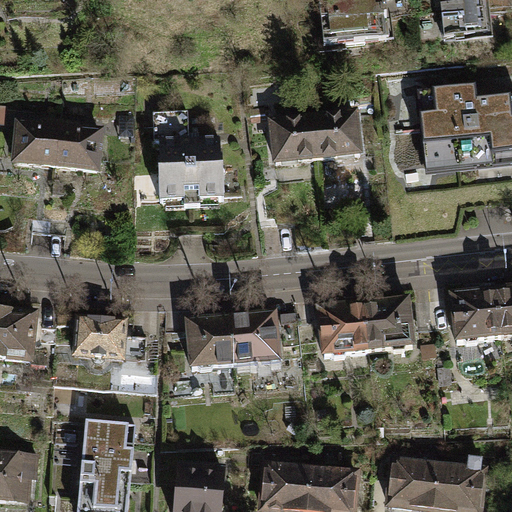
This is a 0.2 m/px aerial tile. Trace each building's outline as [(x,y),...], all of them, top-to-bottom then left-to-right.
[(381,0),(317,0),(322,47),(385,41),(381,0)] [(483,0),(439,0),(443,39),(487,35),(483,0)] [(474,88),(418,94),(427,176),(511,166),(511,97),(476,102),(474,88)] [(154,143),(160,143),(188,142),(187,112),(153,113),(154,143)] [(354,117),(313,121),(317,161),(359,157),(354,117)] [(274,166),(317,161),(313,121),(270,126),(274,166)] [(16,164),(56,168),(60,125),(41,124),(40,129),(19,127),(16,164)] [(79,127),(60,125),(56,168),(97,171),(100,133),(78,132),(79,127)] [(219,141),(188,142),(160,143),(162,201),(184,200),(184,209),(201,209),(200,201),(224,200),(223,163),(220,163),(219,141)] [(511,290),(496,292),(501,338),(511,336),(511,290)] [(456,343),(501,338),(496,292),(452,297),(456,343)] [(406,301),(363,306),(368,355),(411,350),(406,301)] [(325,360),(368,355),(363,306),(320,311),(325,360)] [(35,314),(0,311),(0,359),(30,362),(31,346),(36,346),(38,328),(34,327),(35,314)] [(273,316),(230,320),(234,368),(278,364),(273,316)] [(125,321),(79,317),(76,357),(122,361),(125,321)] [(192,372),(234,368),(230,320),(187,324),(192,372)] [(128,425),(87,421),(78,511),(127,511),(133,454),(125,453),(128,425)] [(37,458),(0,455),(0,502),(24,504),(26,473),(36,473),(37,458)] [(440,459),(439,467),(432,511),(437,511),(477,511),(484,472),(479,472),(481,460),(470,459),(469,463),(440,459)] [(389,505),(432,511),(439,467),(395,460),(389,505)] [(263,511),(274,511),(306,511),(310,470),(268,466),(263,511)] [(220,511),(224,473),(180,469),(175,511),(220,511)] [(353,511),(357,475),(310,470),(306,511),(353,511)]
